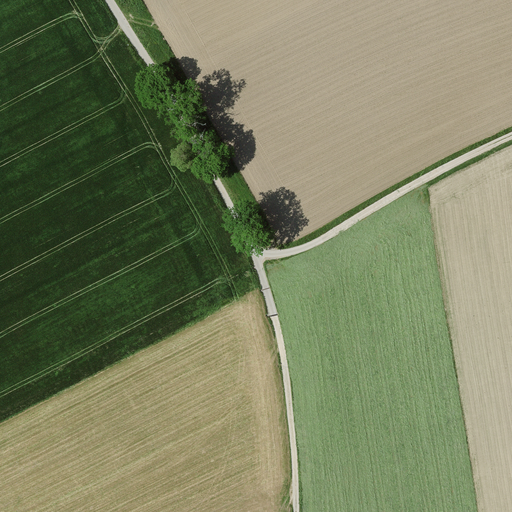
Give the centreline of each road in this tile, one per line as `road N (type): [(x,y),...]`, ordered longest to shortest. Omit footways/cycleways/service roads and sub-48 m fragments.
road 1 (track): [(297,511),(289,401),(255,254),(313,244),(511,135)]
road 2 (unclassified): [(255,254),(117,0)]
